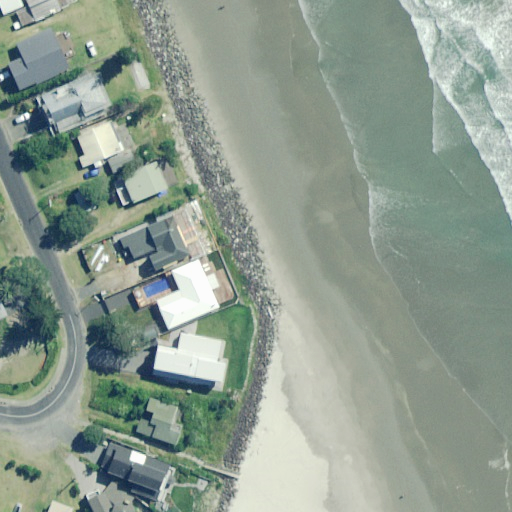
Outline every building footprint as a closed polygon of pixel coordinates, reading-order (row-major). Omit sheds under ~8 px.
[(22,27),(68,8),(66,4),(75,0),(2,0),(0,1),(0,7),(3,16),(15,11),(22,27)] [(68,70),(50,29),(13,46),(20,60),(6,66),(18,92),(68,70)] [(105,105),(92,76),(67,88),(66,86),(39,99),(55,134),(84,120),(82,115),(105,105)] [(123,151),(109,123),(76,138),(85,157),(79,159),(83,169),(96,163),(99,168),(103,166),(101,161),(123,151)] [(136,164),(130,152),(108,163),(114,175),(136,164)] [(124,208),(133,204),(166,190),(154,163),(121,177),(126,188),(117,192),(124,208)] [(97,210),(88,190),(74,197),(82,216),(97,210)] [(190,257),(173,216),(118,239),(123,250),(128,248),(133,260),(116,267),(123,285),(190,257)] [(217,309),(206,282),(197,262),(171,273),(183,300),(159,311),(168,331),(217,309)] [(203,357),(202,332),(174,333),(175,346),(157,347),(158,372),(165,376),(174,376),(174,383),(192,382),(191,358),(203,357)] [(177,409),(150,399),(145,412),(152,415),(149,424),(140,421),(136,433),(175,447),(180,434),(169,430),(177,409)] [(175,471),(109,445),(100,470),(126,480),(122,489),(161,505),(175,471)] [(101,490),(85,497),(91,511),(134,511),(133,510),(133,508),(131,507),(130,506),(129,505),(127,505),(125,504),(124,504),(122,505),(120,505),(119,506),(113,510),(101,490)] [(71,511),(72,511),(51,503),(47,511),(71,511)]
